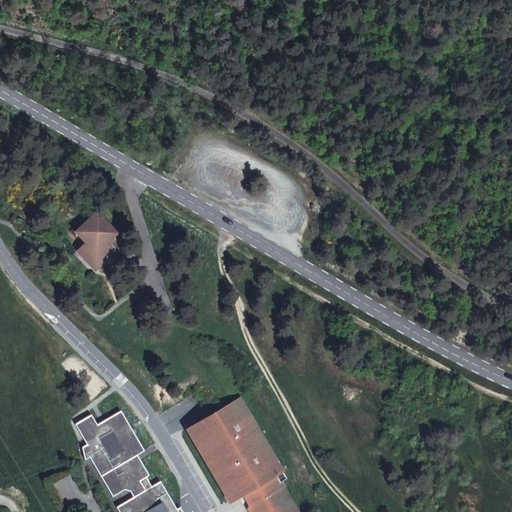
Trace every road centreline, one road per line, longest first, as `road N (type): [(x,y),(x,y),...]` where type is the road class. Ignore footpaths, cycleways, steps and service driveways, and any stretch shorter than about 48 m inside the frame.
road 1 (unclassified): [(511,303),(469,290),(371,222),(293,143),(137,64),(0,25)]
road 2 (tertiary): [(511,382),(0,90)]
road 3 (residential): [(0,249),(123,379),(207,511)]
road 4 (track): [(220,243),(391,343),(511,400)]
road 5 (track): [(357,511),(334,489),(233,298),(220,243),(228,223)]
